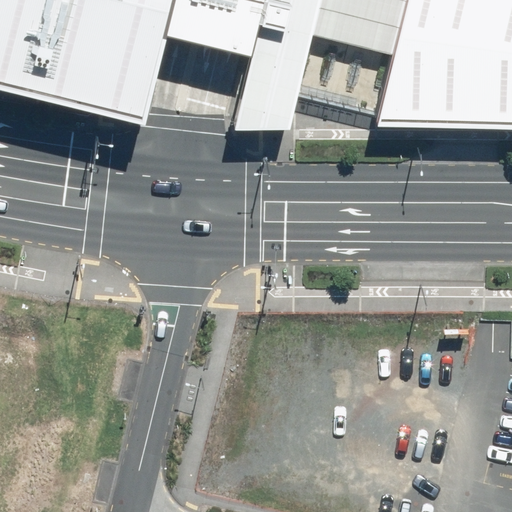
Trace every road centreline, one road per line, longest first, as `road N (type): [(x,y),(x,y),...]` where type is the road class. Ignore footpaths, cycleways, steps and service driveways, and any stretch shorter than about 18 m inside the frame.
road 1 (secondary): [(177,173),(511,186)]
road 2 (secondary): [(511,250),(177,244)]
road 3 (residential): [(136,511),(172,354),(177,244)]
road 4 (secondary): [(177,244),(0,219)]
road 5 (secondary): [(0,152),(177,173)]
road 6 (unclassified): [(177,173),(196,21)]
